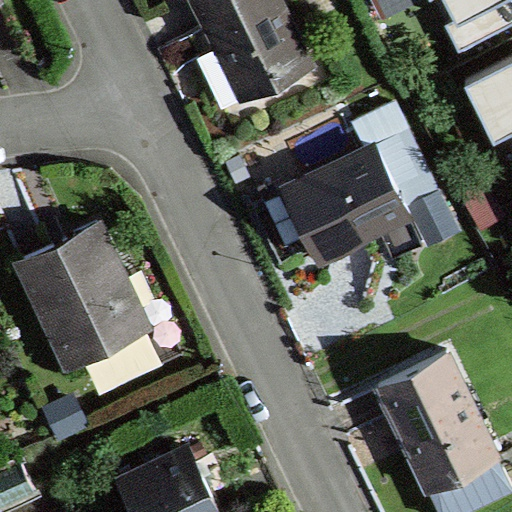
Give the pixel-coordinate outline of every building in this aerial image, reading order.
[(233,58),(248,90),(311,61),(281,0),(197,0),(218,43),(224,40),(233,58)] [(511,0),(449,0),(457,15),(448,20),(461,45),(511,19),(511,0)] [(511,126),(511,52),(464,75),(493,136),(511,126)] [(376,139),(285,183),(301,216),(319,253),(370,228),(366,219),(405,200),(376,139)] [(61,233),(19,253),(70,360),(149,322),(98,216),(61,233)] [(448,347),(380,378),(404,432),(410,429),(418,446),(435,482),(497,453),(448,347)] [(191,440),(122,472),(141,511),(225,511),(210,480),(191,440)] [(0,509),(38,491),(18,451),(0,459),(0,509)] [(453,511),(511,485),(511,484),(497,453),(435,482),(448,511),(453,511)]
